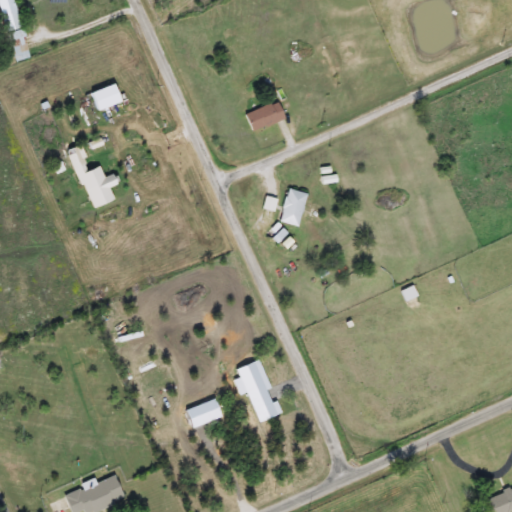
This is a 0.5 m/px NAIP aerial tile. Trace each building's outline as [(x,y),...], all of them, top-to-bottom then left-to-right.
[(0,14),(0,0),(12,0),(27,59),(12,62),(0,14)] [(119,103),(92,111),(86,93),(112,84),(119,103)] [(282,119),(250,134),(242,115),(274,101),(282,119)] [(111,200),(88,209),(65,151),(78,146),(87,170),(97,166),(102,178),(111,174),(115,185),(107,188),(111,200)] [(305,195),(296,227),(276,222),(286,189),(305,195)] [(275,244),(264,233),(275,223),(285,233),(275,244)] [(90,511),(81,511),(78,511),(68,511),(62,496),(80,489),(79,487),(112,474),(122,500),(90,511)]
